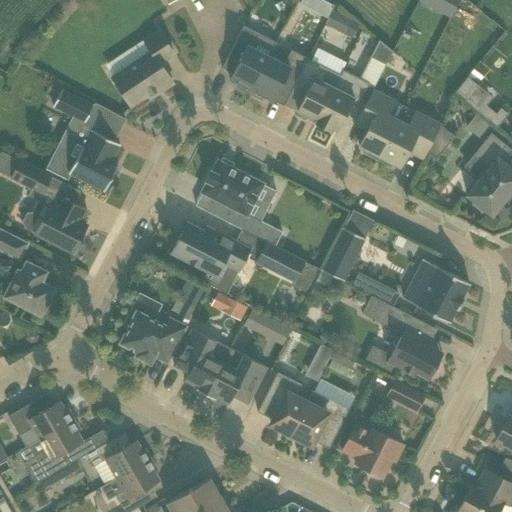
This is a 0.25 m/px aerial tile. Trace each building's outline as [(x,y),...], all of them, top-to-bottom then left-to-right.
[(342,15),(331,10),(324,23),(335,28),(342,15)] [(237,88),(249,94),(268,56),(269,56),(276,42),(243,26),(222,68),(232,74),(230,80),(238,84),(237,88)] [(145,43),(151,52),(112,77),(130,105),(156,89),(158,92),(173,82),(159,62),(173,53),(160,33),(145,43)] [(370,57),(385,64),(392,51),(379,40),(378,40),(370,57)] [(316,49),(312,60),(340,69),(344,59),(316,49)] [(284,63),(269,56),(268,56),(249,94),(262,100),(263,97),(272,101),(273,100),(284,105),(294,84),(307,58),(291,50),(284,63)] [(340,75),(307,58),(294,84),(306,90),(297,109),(308,115),(307,117),(315,121),(316,122),(340,75)] [(316,122),(315,121),(315,123),(330,131),(332,127),(338,130),(354,99),(360,102),(370,83),(342,69),(340,75),(316,122)] [(455,91),(492,117),(496,111),(485,103),(493,93),(466,75),(455,91)] [(85,122),(93,105),(61,89),(53,106),(85,122)] [(377,160),(398,120),(387,114),(394,101),(372,90),(357,119),(369,125),(359,145),(366,149),(364,153),(377,160)] [(398,120),(377,160),(390,167),(393,162),(400,166),(410,146),(425,154),(440,124),(415,112),(408,125),(398,120)] [(489,124),(477,114),(467,126),(479,136),(489,124)] [(441,155),(453,131),(440,125),(429,149),(441,155)] [(111,160),(120,144),(92,130),(84,146),(76,142),(70,155),(56,147),(46,169),(68,180),(72,174),(104,190),(118,163),(111,160)] [(511,151),(511,149),(491,133),(473,154),(489,167),(466,194),(473,200),(471,203),(482,212),(484,209),(491,215),(501,202),(502,203),(511,191),(511,190),(511,189),(511,169),(503,162),(511,151)] [(42,193),(51,176),(20,161),(12,177),(42,193)] [(267,208),(266,207),(254,201),(263,184),(218,161),(212,171),(210,170),(205,180),(207,181),(202,192),(220,201),(213,214),(267,242),(275,246),(282,232),(261,220),(267,208)] [(81,222),(87,210),(57,195),(52,206),(40,200),(34,211),(26,212),(23,220),(26,227),(36,232),(35,233),(73,252),(86,225),(81,222)] [(223,262),(239,270),(250,249),(206,226),(204,230),(187,222),(171,252),(216,275),(223,262)] [(365,238),(343,227),(322,270),(343,280),(365,238)] [(28,243),(0,228),(0,249),(20,259),(28,243)] [(304,261),(275,246),(267,242),(256,262),(294,281),(304,261)] [(469,283),(437,266),(423,259),(409,285),(403,297),(449,322),(456,308),(457,308),(463,297),(462,297),(469,283)] [(47,271),(29,262),(26,260),(21,270),(17,268),(3,296),(40,315),(55,287),(42,281),(47,271)] [(394,302),(400,290),(358,271),(353,283),(394,302)] [(210,305),(242,319),(248,304),(217,290),(210,305)] [(381,323),(390,306),(390,305),(371,295),(362,313),(381,323)] [(178,314),(188,319),(193,309),(183,303),(178,314)] [(250,308),(243,326),(284,342),(291,324),(250,308)] [(167,363),(168,364),(187,328),(168,318),(164,325),(133,309),(126,324),(129,325),(121,342),(138,351),(136,355),(150,362),(154,354),(168,361),(167,363)] [(321,320),(308,314),(303,324),(316,330),(321,320)] [(436,364),(441,353),(442,352),(429,346),(431,342),(406,328),(388,362),(414,375),(416,371),(428,378),(429,376),(431,376),(437,365),(436,364)] [(192,329),(174,365),(188,372),(185,379),(198,386),(197,389),(206,394),(229,347),(192,329)] [(229,347),(206,394),(214,398),(216,395),(229,402),(233,395),(247,403),(266,366),(229,347)] [(351,368),(332,359),(328,367),(347,377),(351,368)] [(278,372),(258,412),(273,419),(271,424),(283,430),(281,431),(280,432),(288,439),(307,402),(295,396),(301,384),(278,372)] [(387,396),(416,410),(424,394),(395,379),(387,396)] [(313,440),(329,448),(349,409),(325,396),(319,408),(307,402),(288,439),(299,442),(299,440),(298,440),(299,438),(311,444),(313,440)] [(40,439),(74,419),(68,409),(65,411),(59,401),(39,413),(32,402),(8,416),(19,435),(33,427),(40,439)] [(511,416),(508,415),(495,440),(511,448),(511,416)] [(27,446),(21,449),(28,461),(39,481),(70,463),(64,452),(83,441),(77,431),(80,429),(74,419),(40,439),(27,446)] [(356,423),(342,451),(366,463),(364,467),(383,476),(392,459),(395,461),(403,444),(372,428),(370,431),(356,423)] [(142,450),(136,440),(115,452),(109,441),(86,454),(93,466),(94,465),(106,484),(151,458),(145,448),(142,450)] [(156,468),(151,458),(106,484),(102,486),(110,499),(115,496),(124,511),(133,505),(129,498),(159,480),(153,470),(156,468)] [(511,496),(511,483),(485,469),(476,487),(471,484),(457,511),(497,511),(503,503),(507,505),(511,496)] [(229,511),(225,505),(227,504),(222,495),(220,496),(209,477),(166,502),(171,511),(229,511)] [(11,511),(5,501),(0,503),(0,511),(11,511)]
